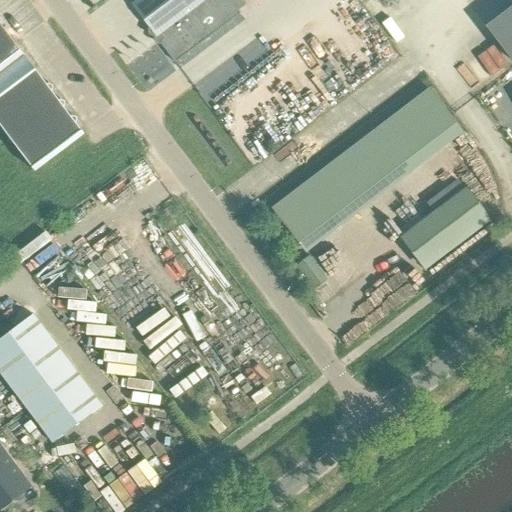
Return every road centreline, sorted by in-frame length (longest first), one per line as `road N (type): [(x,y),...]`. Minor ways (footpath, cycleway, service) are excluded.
road 1 (unclassified): [(367,415),(52,0)]
road 2 (tertiary): [(367,415),(511,305)]
road 3 (tertiary): [(237,511),(367,415)]
